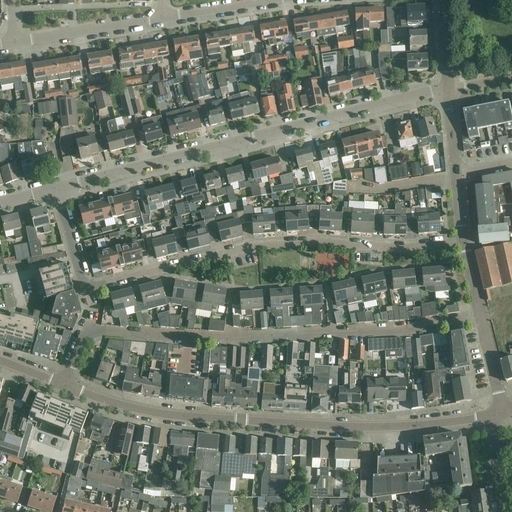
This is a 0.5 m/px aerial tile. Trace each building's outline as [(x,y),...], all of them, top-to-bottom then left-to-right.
[(425,22),(424,7),(406,8),(407,8),(407,11),(402,11),(403,14),(400,14),(401,28),(408,28),(407,23),(425,22)] [(369,10),(369,23),(383,22),(382,9),(369,10)] [(394,29),(393,9),(386,9),(387,18),(387,29),(394,29)] [(370,39),(369,23),(369,10),(355,10),(356,32),(363,31),(363,39),(370,39)] [(346,13),(333,15),(336,34),(343,33),(342,27),(348,26),(346,13)] [(320,17),(323,36),(336,34),(333,15),(320,17)] [(323,36),(320,17),(307,20),(309,33),(316,32),(317,37),(323,36)] [(273,25),(276,45),(281,44),(280,38),(287,37),(285,20),(277,22),(278,24),(273,25)] [(309,33),(307,20),(293,22),(296,39),(302,38),(302,41),(310,39),(309,33)] [(276,45),(273,25),(267,26),(267,23),(259,24),(262,41),(268,40),(269,46),(276,45)] [(252,29),(240,31),(243,51),(244,55),(250,54),(248,44),(254,43),(252,29)] [(231,47),(232,52),(243,51),(240,31),(229,33),(231,47)] [(426,46),(425,32),(409,33),(410,47),(426,46)] [(217,35),(218,44),(219,49),(231,47),(229,33),(217,35)] [(220,54),(219,49),(218,44),(217,35),(205,37),(208,56),(220,54)] [(354,47),(352,36),(337,39),(338,50),(354,47)] [(173,39),(177,63),(189,61),(185,40),(181,41),(181,37),(173,39)] [(197,38),(185,40),(189,61),(203,59),(201,48),(199,48),(197,38)] [(157,63),(162,62),(161,58),(168,57),(167,53),(165,43),(154,45),(157,63)] [(154,45),(142,47),(145,66),(157,64),(156,63),(157,63),(154,45)] [(377,47),(378,55),(385,54),(391,54),(390,45),(388,45),(381,46),(380,46),(377,47)] [(308,58),(307,46),(294,49),(296,60),(308,58)] [(145,66),(142,47),(130,49),(133,68),(145,66)] [(133,68),(130,49),(119,51),(121,64),(119,65),(120,71),(133,68)] [(262,66),(272,64),(273,64),(280,63),(278,56),(268,58),(267,52),(260,53),(262,66)] [(337,78),(341,93),(352,90),(349,77),(343,78),(342,52),(336,53),(337,66),(337,78)] [(411,52),(391,54),(391,61),(407,60),(407,72),(427,71),(426,56),(411,57),(411,52)] [(111,53),(99,55),(102,73),(114,71),(113,66),(112,62),(111,53)] [(337,66),(336,53),(321,56),(323,68),(337,66)] [(385,54),(378,55),(379,70),(381,79),(382,83),(389,81),(385,68),(385,54)] [(90,75),(102,73),(99,55),(87,57),(89,70),(90,75)] [(318,66),(316,57),(308,59),(310,67),(318,66)] [(79,58),(67,60),(70,79),(71,81),(77,80),(76,73),(81,72),(79,58)] [(355,70),(348,72),(349,75),(349,77),(350,81),(351,84),(352,90),(364,87),(360,74),(360,71),(359,59),(355,59),(355,70)] [(374,80),(381,79),(379,70),(372,71),(371,68),(368,66),(367,66),(365,59),(359,59),(360,71),(360,74),(364,87),(375,84),(374,80)] [(55,62),(59,81),(70,79),(67,60),(55,62)] [(55,62),(44,64),(47,82),(47,81),(47,83),(59,81),(55,62)] [(235,70),(246,69),(245,62),(241,63),(241,69),(235,70)] [(10,65),(13,85),(14,85),(15,92),(23,91),(22,85),(20,77),(26,77),(24,63),(10,65)] [(35,83),(47,82),(44,64),(32,66),(35,83)] [(272,64),(262,66),(259,67),(259,66),(258,67),(259,74),(274,72),(273,65),(273,64),(272,64)] [(0,85),(0,87),(13,85),(10,65),(0,67),(0,85)] [(259,82),(259,74),(258,67),(246,69),(235,70),(233,71),(235,78),(251,75),(252,83),(259,82)] [(166,69),(158,70),(159,75),(160,82),(167,81),(166,69)] [(233,71),(233,70),(223,72),(215,74),(220,89),(227,87),(225,79),(235,78),(233,71)] [(341,93),(337,78),(336,74),(331,75),(332,81),(326,83),(329,96),(341,93)] [(160,82),(159,75),(156,76),(153,78),(152,81),(152,84),(160,82)] [(204,76),(191,78),(197,102),(198,101),(197,99),(210,96),(204,76)] [(135,77),(127,79),(122,79),(123,86),(136,84),(135,77)] [(197,102),(191,78),(183,79),(189,104),(197,102)] [(301,97),(303,108),(308,107),(308,109),(323,106),(321,96),(319,86),(318,81),(313,82),(312,79),(304,81),(305,84),(303,84),(304,89),(306,96),(301,97)] [(164,95),(161,84),(153,86),(156,97),(164,95)] [(294,96),(293,85),(292,86),(290,86),(280,88),(281,92),(276,93),(278,99),(279,105),(281,115),(295,112),(293,102),(292,97),(294,96)] [(132,88),(126,89),(133,116),(142,114),(138,100),(135,101),(132,88)] [(125,118),(133,116),(126,89),(118,90),(119,94),(125,118)] [(60,90),(48,92),(50,98),(61,96),(60,90)] [(108,92),(94,94),(98,112),(112,108),(109,96),(108,92)] [(239,95),(245,117),(258,114),(255,99),(254,99),(252,92),(247,93),(239,95)] [(268,95),(267,94),(260,95),(261,102),(260,102),(263,118),(277,115),(273,99),(273,95),(268,95)] [(245,117),(239,95),(227,99),(232,121),(245,117)] [(71,99),(59,100),(62,129),(74,127),(71,99)] [(224,109),(222,100),(212,103),(214,111),(207,113),(210,127),(224,123),(221,110),(224,109)] [(57,102),(37,105),(39,116),(59,113),(57,102)] [(506,130),(511,128),(511,112),(510,103),(506,104),(505,102),(500,103),(505,125),(506,130)] [(500,103),(495,104),(496,106),(492,107),(496,126),(505,125),(500,103)] [(31,114),(29,106),(17,108),(19,116),(31,114)] [(487,128),(483,106),(478,107),(478,109),(474,110),(478,130),(487,128)] [(483,106),(487,128),(496,126),(492,107),(488,107),(487,106),(483,106)] [(196,115),(194,108),(194,107),(179,111),(181,119),(183,127),(184,129),(185,133),(200,129),(198,120),(196,115)] [(478,130),(474,110),(464,112),(470,139),(480,138),(478,130)] [(179,111),(171,113),(165,115),(169,127),(171,137),(185,133),(184,129),(183,127),(181,119),(179,111)] [(162,125),(160,117),(141,122),(143,130),(144,134),(146,143),(147,143),(147,142),(152,141),(153,142),(162,139),(159,126),(162,125)] [(435,136),(431,120),(417,124),(421,138),(417,140),(418,145),(418,149),(429,146),(427,139),(435,136)] [(122,149),(117,128),(115,121),(108,122),(107,125),(109,132),(111,138),(107,139),(110,153),(122,149)] [(416,138),(415,138),(412,139),(409,123),(396,125),(398,132),(396,132),(398,141),(400,149),(406,147),(418,145),(417,140),(416,138)] [(117,128),(122,149),(135,146),(131,133),(125,134),(123,126),(117,128)] [(377,157),(375,150),(382,149),(387,149),(386,137),(380,138),(378,133),(366,136),(371,158),(377,157)] [(93,138),(92,135),(85,136),(86,140),(76,143),(81,160),(92,157),(91,155),(98,154),(94,138),(93,138)] [(359,161),(371,158),(366,136),(353,139),(358,160),(359,161)] [(358,160),(353,139),(341,143),(345,159),(352,157),(353,163),(358,161),(358,160)] [(43,142),(31,143),(32,149),(32,154),(34,158),(32,159),(37,173),(55,166),(52,157),(50,152),(46,154),(44,148),(43,142)] [(28,161),(20,163),(22,168),(25,178),(37,173),(32,159),(34,158),(32,154),(32,149),(31,143),(24,144),(25,155),(28,161)] [(0,167),(0,169),(1,169),(5,185),(19,180),(15,171),(13,165),(9,167),(8,162),(8,145),(0,144),(0,167)] [(318,163),(324,186),(333,184),(333,183),(330,174),(332,174),(330,168),(329,164),(338,162),(333,144),(319,148),(322,160),(323,162),(318,163)] [(324,186),(318,163),(313,164),(312,162),(310,151),(295,154),(299,170),(306,168),(308,175),(314,173),(318,187),(324,186)] [(59,174),(75,169),(71,156),(62,158),(63,162),(56,164),(59,174)] [(264,163),(267,177),(281,174),(277,159),(264,163)] [(259,179),(267,177),(264,163),(250,166),(252,172),(254,181),(259,179)] [(408,180),(406,166),(388,169),(389,175),(390,175),(391,183),(408,180)] [(419,166),(411,167),(413,177),(423,175),(422,169),(419,170),(419,166)] [(431,167),(423,169),(424,176),(433,175),(431,167)] [(244,182),(241,168),(225,172),(229,185),(237,183),(239,191),(245,189),(243,182),(244,182)] [(385,168),(374,170),(375,184),(379,184),(387,184),(385,168)] [(261,185),(259,179),(254,181),(252,172),(246,174),(252,198),(261,196),(258,186),(261,185)] [(227,195),(225,189),(221,190),(217,175),(211,176),(210,173),(203,175),(207,192),(215,190),(217,198),(227,195)] [(295,190),(291,174),(279,177),(282,186),(270,188),(271,194),(295,190)] [(511,187),(509,174),(484,179),(484,187),(477,188),(478,204),(479,216),(498,214),(501,214),(500,206),(511,204),(511,187)] [(197,194),(194,181),(180,184),(184,198),(192,196),(195,207),(204,205),(202,193),(197,194)] [(346,181),(333,183),(333,184),(332,191),(345,192),(346,181)] [(158,190),(162,203),(176,200),(172,186),(158,190)] [(232,187),(225,189),(227,195),(229,202),(234,201),(235,201),(232,187)] [(441,194),(440,187),(425,189),(426,201),(432,200),(431,195),(441,194)] [(162,203),(158,190),(145,193),(146,198),(140,199),(143,209),(144,216),(151,215),(149,207),(162,203)] [(424,191),(417,191),(419,204),(426,203),(424,191)] [(402,193),(402,197),(404,197),(404,202),(410,202),(410,192),(402,193)] [(124,196),(124,197),(119,198),(125,221),(141,217),(137,201),(136,201),(137,202),(132,203),(130,195),(129,195),(130,195),(130,194),(123,196),(124,196)] [(212,205),(209,194),(202,195),(203,198),(205,206),(212,205)] [(115,199),(114,198),(109,199),(114,218),(123,216),(125,221),(119,198),(114,199),(115,199)] [(103,202),(104,202),(99,203),(104,221),(114,218),(109,199),(103,201),(103,202)] [(95,204),(95,203),(89,205),(94,223),(104,221),(99,203),(95,204)] [(181,205),(184,216),(190,214),(187,203),(181,205)] [(229,203),(223,205),(226,214),(231,213),(229,203)] [(85,207),(79,209),(84,226),(94,223),(89,205),(84,206),(84,207),(85,206),(85,207)] [(177,218),(184,216),(181,205),(174,206),(177,218)] [(254,214),(253,206),(243,208),(244,212),(245,223),(252,223),(253,235),(264,235),(262,215),(255,215),(254,214)] [(313,218),(313,206),(295,208),(297,232),(308,231),(307,219),(313,218)] [(331,207),(313,206),(313,218),(319,219),(318,231),(329,232),(331,207)] [(331,207),(329,232),(341,233),(342,220),(347,221),(348,209),(342,208),(342,216),(331,215),(332,207),(331,207)] [(297,232),(295,208),(279,209),(280,221),(285,220),(286,233),(297,232)] [(411,210),(411,223),(417,222),(418,235),(429,234),(427,217),(427,209),(420,210),(420,208),(410,209),(411,210)] [(51,233),(45,209),(30,213),(34,228),(42,227),(44,234),(51,233)] [(262,215),(264,235),(275,234),(274,221),(280,221),(279,209),(273,209),(262,210),(262,215)] [(352,217),(352,209),(348,209),(347,221),(351,221),(350,233),(361,234),(363,217),(352,217)] [(430,209),(427,209),(427,217),(429,234),(440,233),(438,216),(435,216),(435,212),(433,211),(432,210),(430,209)] [(361,234),(373,235),(374,218),(374,211),(363,210),(363,217),(361,234)] [(411,223),(411,210),(401,210),(401,212),(395,212),(394,220),(394,236),(405,236),(406,223),(411,223)] [(394,236),(394,229),(394,220),(395,212),(394,212),(384,211),(378,211),(378,223),(383,223),(383,236),(394,236)] [(245,223),(244,212),(226,216),(232,240),(243,237),(240,225),(245,223)] [(499,228),(498,214),(479,216),(481,230),(480,230),(481,245),(510,242),(508,227),(499,228)] [(20,229),(17,216),(2,220),(5,233),(13,231),(15,240),(22,238),(20,229)] [(226,216),(209,220),(212,232),(218,231),(221,243),(232,240),(226,216)] [(204,222),(193,225),(193,226),(199,248),(210,245),(207,233),(212,232),(209,220),(204,222)] [(183,229),(182,227),(177,229),(178,235),(180,240),(185,239),(188,251),(199,248),(193,226),(192,227),(190,226),(186,227),(185,228),(183,229)] [(173,238),(162,240),(167,257),(178,254),(174,242),(180,240),(177,229),(171,230),(173,238)] [(156,259),(167,257),(162,240),(160,233),(150,235),(150,236),(146,236),(146,248),(153,247),(156,259)] [(131,264),(136,262),(136,263),(136,264),(142,262),(142,261),(141,262),(141,261),(139,253),(144,251),(145,252),(142,240),(137,241),(136,240),(126,242),(131,264)] [(29,244),(31,258),(32,258),(36,258),(41,257),(45,256),(49,255),(53,254),(57,254),(56,247),(41,250),(40,241),(29,244)] [(126,242),(116,245),(117,249),(122,267),(127,266),(127,265),(131,264),(126,242)] [(511,243),(476,252),(487,301),(491,300),(489,290),(511,284),(511,243)] [(31,259),(29,244),(13,247),(16,262),(31,259)] [(107,271),(106,270),(112,269),(107,251),(106,246),(95,249),(96,252),(90,253),(93,266),(94,266),(94,265),(99,264),(101,271),(101,272),(101,273),(107,271)] [(122,267),(117,249),(107,251),(112,269),(116,268),(116,269),(122,267)] [(68,264),(39,273),(46,300),(76,292),(68,264)] [(443,269),(432,270),(434,287),(435,293),(450,292),(449,282),(445,283),(443,269)] [(391,274),(393,291),(404,289),(402,273),(401,273),(401,270),(391,271),(391,274)] [(434,287),(432,270),(421,271),(423,288),(425,287),(425,291),(431,293),(435,293),(434,287)] [(402,273),(404,289),(405,296),(419,295),(419,287),(415,288),(414,272),(402,273)] [(383,275),(372,278),(375,294),(386,292),(383,275)] [(364,293),(360,294),(362,304),(377,301),(375,294),(372,278),(361,280),(364,293)] [(343,281),(343,284),(342,284),(346,301),(347,306),(362,303),(362,304),(360,294),(359,289),(355,290),(353,279),(343,281)] [(183,301),(186,284),(175,282),(172,299),(183,301)] [(331,287),(335,303),(346,301),(342,284),(341,284),(340,282),(331,284),(331,287)] [(150,286),(156,309),(169,305),(168,294),(164,295),(160,283),(150,286)] [(182,308),(196,311),(199,296),(195,296),(197,286),(186,284),(183,301),(182,308)] [(156,309),(150,286),(139,288),(142,300),(138,301),(141,312),(144,326),(151,327),(151,326),(147,311),(156,309)] [(196,311),(211,313),(211,312),(215,289),(204,287),(203,297),(199,296),(196,311)] [(310,289),(311,306),(323,305),(321,288),(310,289)] [(218,307),(223,308),(226,291),(215,289),(211,312),(217,313),(218,307)] [(300,307),(311,306),(310,289),(299,290),(300,307)] [(121,293),(125,309),(133,307),(135,314),(138,326),(144,326),(141,312),(138,301),(135,302),(131,290),(121,293)] [(280,292),(282,308),(293,307),(291,291),(280,292)] [(280,292),(269,292),(270,302),(266,302),(267,314),(271,313),(275,319),(282,318),(282,314),(282,308),(280,292)] [(49,324),(72,331),(77,319),(76,315),(79,315),(74,293),(64,296),(60,297),(56,300),(49,324)] [(129,325),(125,309),(121,293),(110,296),(114,311),(112,313),(112,315),(112,317),(114,318),(116,319),(118,318),(120,325),(120,328),(126,328),(129,325)] [(262,293),(250,294),(252,311),(263,310),(262,293)] [(252,317),(252,311),(250,294),(239,295),(241,311),(245,311),(246,317),(252,317)] [(0,317),(0,346),(29,355),(32,345),(38,323),(37,323),(40,311),(45,307),(41,303),(35,307),(34,313),(22,310),(20,319),(10,316),(9,320),(0,317)] [(421,305),(421,308),(422,319),(437,316),(436,310),(436,303),(421,305)] [(447,315),(459,313),(458,306),(446,308),(447,315)] [(394,322),(393,312),(392,307),(386,308),(387,323),(394,322)] [(394,322),(399,321),(407,321),(406,308),(398,309),(395,307),(392,307),(393,312),(394,322)] [(414,320),(422,319),(421,308),(413,309),(414,320)] [(312,311),(313,326),(314,326),(321,324),(320,311),(312,311)] [(344,323),(342,312),(334,313),(336,325),(344,323)] [(290,313),(282,314),(282,318),(283,328),(291,328),(290,313)] [(371,313),(365,315),(366,323),(373,323),(371,313)] [(161,328),(170,328),(169,316),(168,316),(158,319),(161,328)] [(180,317),(169,316),(170,328),(178,329),(180,317)] [(210,320),(208,332),(223,333),(225,322),(210,320)] [(62,354),(72,333),(64,330),(62,338),(39,332),(32,355),(54,361),(57,352),(62,354)] [(462,330),(447,333),(451,371),(468,367),(469,367),(466,352),(465,345),(465,346),(462,330)] [(433,345),(433,348),(436,374),(437,374),(438,383),(451,381),(452,384),(451,371),(450,371),(446,333),(431,335),(433,345)] [(421,350),(422,355),(424,355),(423,347),(433,345),(431,335),(420,336),(421,340),(421,346),(421,350)] [(384,340),(385,351),(402,351),(401,339),(384,340)] [(423,377),(423,375),(422,355),(421,350),(421,346),(421,340),(419,340),(412,341),(411,339),(405,340),(404,340),(406,358),(413,357),(414,367),(415,367),(416,378),(423,377)] [(368,352),(385,351),(384,340),(368,341),(368,352)] [(124,342),(109,341),(107,347),(123,352),(124,342)] [(137,356),(144,357),(146,344),(131,343),(129,353),(137,354),(137,356)] [(154,345),(146,344),(144,357),(152,358),(154,345)] [(287,359),(286,366),(296,367),(296,359),(299,359),(299,354),(300,344),(297,344),(288,344),(288,345),(287,353),(287,359)] [(304,374),(313,374),(314,367),(314,360),(315,345),(300,344),(299,354),(299,359),(299,361),(299,359),(304,359),(304,368),(305,368),(304,374)] [(166,363),(167,346),(154,345),(152,358),(152,360),(166,363)] [(272,347),(262,347),(261,370),(271,371),(272,347)] [(236,369),(237,349),(229,348),(228,368),(236,369)] [(215,349),(211,349),(210,359),(209,365),(219,366),(220,349),(215,349)] [(245,349),(237,349),(236,369),(244,369),(245,349)] [(511,358),(501,361),(506,382),(511,380),(511,358)] [(335,394),(336,379),(337,379),(338,368),(329,368),(321,367),(321,360),(314,360),(314,367),(313,374),(311,403),(311,413),(327,414),(328,393),(335,394)] [(115,367),(102,362),(95,379),(109,384),(117,387),(120,368),(115,367)] [(469,373),(468,367),(451,371),(452,384),(455,404),(471,401),(467,379),(466,379),(465,373),(469,373)] [(122,392),(137,395),(140,378),(137,377),(139,371),(127,368),(124,382),(122,392)] [(256,410),(256,400),(257,382),(253,382),(254,370),(248,369),(247,377),(247,393),(246,409),(256,410)] [(140,378),(137,395),(150,398),(151,390),(147,389),(150,373),(141,371),(140,378)] [(151,390),(150,398),(158,399),(162,382),(163,375),(150,373),(147,389),(151,390)] [(338,404),(349,404),(349,373),(344,373),(344,388),(338,388),(338,404)] [(349,373),(349,404),(360,404),(360,388),(355,388),(355,373),(349,373)] [(440,400),(438,383),(437,374),(436,374),(423,375),(423,377),(425,401),(440,400)] [(211,405),(211,407),(224,408),(225,375),(217,375),(216,391),(212,391),(213,381),(207,381),(205,405),(211,405)] [(233,408),(235,385),(235,384),(230,384),(231,376),(225,375),(224,408),(233,408)] [(205,405),(207,381),(197,380),(188,379),(177,377),(177,378),(166,376),(165,400),(175,401),(184,402),(195,404),(195,403),(203,404),(205,405)] [(246,409),(247,393),(247,377),(241,377),(241,385),(235,385),(233,408),(246,409)] [(385,380),(386,401),(393,401),(393,402),(405,402),(405,379),(385,380)] [(379,401),(386,401),(385,380),(366,381),(367,403),(379,402),(379,401)] [(414,386),(414,383),(413,383),(413,380),(408,380),(409,386),(410,400),(411,410),(424,409),(423,399),(422,393),(421,387),(419,386),(414,386)] [(306,388),(297,387),(297,388),(297,397),(295,397),(294,412),(305,413),(311,413),(312,384),(307,383),(306,388)] [(283,412),(285,387),(274,386),(274,384),(263,384),(262,400),(262,410),(283,412)] [(18,421),(15,430),(24,432),(27,424),(25,423),(28,412),(29,408),(33,399),(31,398),(34,391),(22,386),(18,395),(16,401),(23,404),(21,409),(22,410),(19,421),(18,421)] [(285,387),(283,412),(294,412),(295,397),(297,397),(297,388),(285,387)] [(31,412),(29,415),(32,416),(30,422),(32,423),(33,420),(64,432),(61,438),(69,441),(73,432),(79,435),(80,435),(81,431),(84,425),(88,415),(87,414),(80,412),(79,414),(78,414),(74,413),(76,410),(75,410),(74,412),(72,411),(69,410),(70,408),(56,402),(55,405),(52,404),(50,403),(51,400),(50,400),(49,403),(45,401),(46,398),(41,396),(37,395),(31,412)] [(22,439),(14,437),(6,435),(13,412),(4,409),(0,421),(0,453),(1,454),(2,454),(16,459),(22,439)] [(98,438),(105,419),(94,415),(89,430),(93,431),(90,440),(95,442),(96,438),(98,438)] [(114,422),(105,419),(98,438),(96,438),(95,442),(101,444),(104,436),(108,437),(114,422)] [(134,427),(121,424),(115,455),(128,458),(130,450),(132,437),(134,427)] [(151,430),(138,428),(135,443),(133,443),(130,463),(136,464),(139,447),(142,448),(143,445),(148,445),(151,430)] [(168,432),(153,430),(149,457),(148,464),(154,465),(154,461),(157,446),(166,448),(168,432)] [(171,482),(178,483),(181,469),(182,466),(183,466),(184,462),(180,461),(182,434),(171,433),(169,446),(173,447),(173,458),(177,458),(177,460),(177,465),(173,467),(171,482)] [(195,435),(182,434),(180,461),(184,462),(183,466),(182,466),(181,469),(188,467),(188,458),(187,458),(188,448),(193,448),(195,435)] [(461,440),(460,434),(422,439),(425,457),(446,454),(451,485),(451,490),(471,487),(464,440),(461,440)] [(219,478),(223,442),(218,441),(219,437),(197,435),(195,463),(194,471),(201,471),(199,489),(212,490),(212,487),(215,487),(215,477),(219,478)] [(224,438),(223,442),(219,478),(215,477),(215,487),(212,487),(212,490),(212,497),(219,497),(219,492),(230,493),(231,478),(242,479),(242,474),(243,476),(253,477),(255,457),(256,457),(257,440),(244,439),(243,453),(239,452),(239,450),(233,450),(234,439),(224,439),(224,438)] [(271,440),(259,440),(258,456),(266,456),(265,470),(270,470),(270,464),(271,440)] [(269,481),(268,498),(287,498),(289,471),(290,465),(291,442),(278,441),(277,457),(285,457),(283,482),(269,481)] [(306,442),(293,442),(292,457),(300,458),(299,472),(305,473),(306,457),(305,457),(306,442)] [(327,443),(313,443),(312,469),(320,469),(320,479),(328,479),(328,469),(326,469),(327,443)] [(356,444),(335,444),(335,461),(350,461),(350,469),(361,470),(361,461),(356,460),(356,444)] [(51,466),(53,454),(38,451),(36,463),(51,466)] [(17,459),(16,459),(2,454),(1,454),(0,457),(0,467),(5,469),(7,461),(17,464),(18,460),(17,459)] [(140,456),(138,470),(147,472),(148,464),(149,457),(140,456)] [(372,469),(372,482),(372,499),(424,492),(424,486),(424,483),(424,481),(424,478),(424,476),(424,473),(423,466),(420,466),(419,457),(377,460),(376,469),(372,469)] [(87,481),(93,482),(96,483),(102,461),(92,459),(91,461),(86,480),(87,481)] [(27,462),(18,460),(17,464),(26,467),(23,476),(31,478),(33,472),(35,466),(27,464),(28,463),(27,462)] [(102,461),(96,483),(99,484),(100,484),(119,489),(123,475),(109,471),(111,464),(102,461)] [(84,465),(75,462),(74,464),(75,464),(71,476),(78,478),(80,479),(84,465)] [(66,475),(52,471),(51,475),(65,479),(66,475)] [(0,498),(5,500),(12,479),(0,475),(0,498)] [(123,475),(119,489),(130,492),(134,478),(123,475)] [(79,487),(80,487),(81,481),(70,478),(67,490),(77,493),(79,487)] [(12,479),(5,500),(17,504),(22,489),(24,483),(12,479)] [(261,498),(268,498),(269,481),(269,479),(261,479),(260,495),(261,495),(261,498)] [(96,483),(93,482),(92,489),(97,490),(97,492),(103,493),(104,487),(99,486),(99,484),(96,483)] [(327,499),(352,499),(354,499),(360,499),(368,499),(372,499),(372,482),(360,482),(360,496),(327,496),(327,499)] [(317,486),(305,486),(305,495),(305,498),(327,499),(327,496),(328,487),(317,487),(317,486)] [(116,490),(104,487),(103,493),(114,496),(116,490)] [(160,489),(144,488),(143,493),(159,497),(160,489)] [(58,494),(46,490),(44,496),(39,511),(43,511),(52,511),(56,499),(58,494)] [(460,502),(460,507),(490,502),(488,491),(470,493),(471,502),(467,503),(467,501),(460,502)] [(27,507),(39,511),(44,496),(32,492),(27,507)] [(120,498),(131,501),(133,494),(121,492),(120,498)] [(74,511),(78,498),(77,498),(77,497),(66,494),(62,511),(74,511)] [(138,500),(143,502),(144,496),(139,494),(138,496),(133,494),(131,501),(137,502),(138,500)] [(144,496),(143,502),(149,503),(149,505),(154,506),(155,500),(151,499),(151,497),(144,496)] [(234,498),(232,498),(212,497),(211,506),(234,507),(234,498)] [(78,498),(74,511),(86,511),(89,500),(78,498)] [(96,502),(89,500),(86,511),(98,511),(99,509),(95,508),(96,502)] [(155,500),(154,506),(166,509),(167,503),(155,500)] [(460,507),(457,507),(458,511),(490,511),(490,502),(460,507)]
